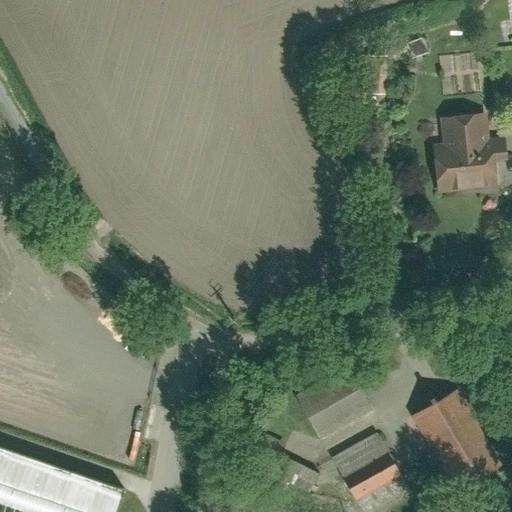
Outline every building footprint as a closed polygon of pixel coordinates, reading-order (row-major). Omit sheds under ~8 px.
[(362,54),(362,92),(387,92),(387,55),(362,54)] [(487,117),(440,121),(442,147),(432,148),(436,195),(498,190),(496,166),(509,164),(507,138),(489,139),(487,117)] [(123,343),(140,360),(147,353),(130,336),(123,343)] [(297,393),(322,439),(376,409),(351,363),(297,393)] [(495,459),(455,394),(411,420),(451,486),(495,459)] [(378,511),(411,495),(380,434),(331,459),(358,511),(378,511)] [(118,511),(125,494),(0,450),(0,511),(118,511)]
